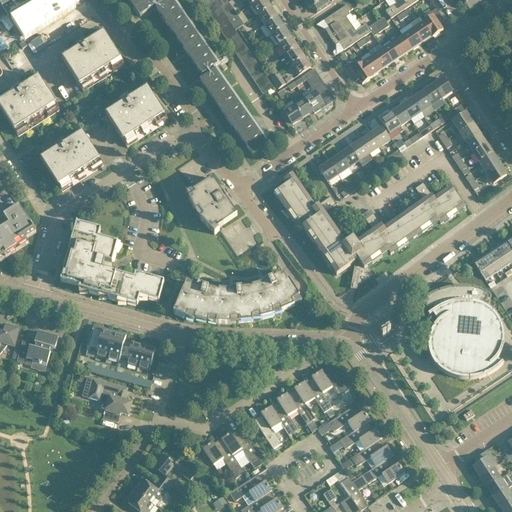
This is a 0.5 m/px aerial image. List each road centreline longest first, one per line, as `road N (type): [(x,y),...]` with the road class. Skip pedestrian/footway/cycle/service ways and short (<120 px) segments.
road 1 (residential): [(347,344),(369,306),(511,199)]
road 2 (residential): [(54,225),(62,209),(190,131)]
road 3 (residential): [(160,418),(203,430),(305,363)]
road 4 (tertiary): [(347,344),(181,334)]
road 5 (tertiary): [(439,466),(380,374),(347,344)]
road 6 (tertiary): [(181,334),(36,293)]
road 7 (residential): [(190,131),(193,115),(164,68),(136,55),(107,17)]
road 8 (residential): [(237,187),(355,109)]
road 9 (residential): [(355,109),(283,0)]
road 10 (residential): [(0,82),(107,17)]
